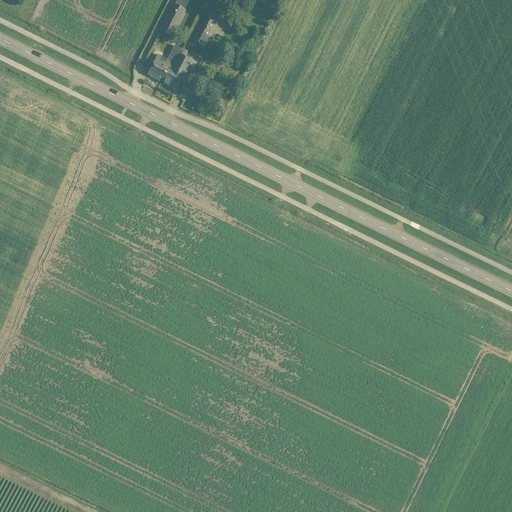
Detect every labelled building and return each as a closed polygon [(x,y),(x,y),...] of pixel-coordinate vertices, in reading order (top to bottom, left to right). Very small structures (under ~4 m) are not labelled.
[(182,9),(174,5),(164,25),(172,29),(182,9)] [(204,46),(219,18),(207,12),(198,30),(193,27),(188,37),(193,40),(192,40),(204,46)] [(158,55),(147,75),(161,82),(167,71),(171,74),(175,67),(176,64),(175,64),(182,50),(181,49),(175,46),(168,60),(158,55)] [(167,71),(161,82),(175,89),(177,90),(184,77),(184,76),(192,62),(184,58),(187,52),(183,50),(176,64),(175,67),(171,74),(167,71)] [(201,85),(206,76),(199,72),(194,81),(201,85)]
